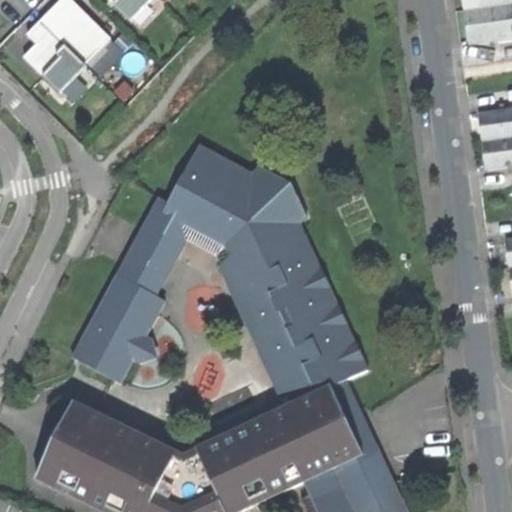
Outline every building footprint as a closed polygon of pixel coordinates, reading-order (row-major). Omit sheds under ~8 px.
[(68,0),(56,12),(45,23),(70,49),(88,66),(114,40),(73,0),(68,0)] [(126,0),(119,7),(136,23),(158,0),(126,0)] [(511,0),(464,0),(468,29),(471,46),(511,40),(511,0)] [(70,49),(45,23),(31,37),(41,47),(36,51),(29,59),(49,79),(66,61),(62,57),(70,49)] [(90,68),(88,66),(70,49),(62,57),(66,61),(49,79),(64,94),(90,68)] [(511,109),(480,114),(482,128),(486,158),(488,171),(511,167),(511,109)] [(220,259),(289,410),(335,388),(352,381),(373,371),(326,271),(304,225),(311,221),(295,187),(259,169),(256,174),(202,146),(172,204),(162,200),(122,277),(162,299),(192,245),(220,259)] [(169,303),(162,299),(122,277),(76,361),(124,386),(169,303)] [(308,488),(319,511),(412,511),(369,418),(352,381),(335,388),(368,460),(308,488)] [(200,451),(221,496),(228,511),(256,511),(308,488),(368,460),(335,388),(289,410),(200,451)] [(60,443),(40,483),(99,511),(228,511),(221,496),(187,510),(162,499),(181,452),(78,405),(60,443)]
